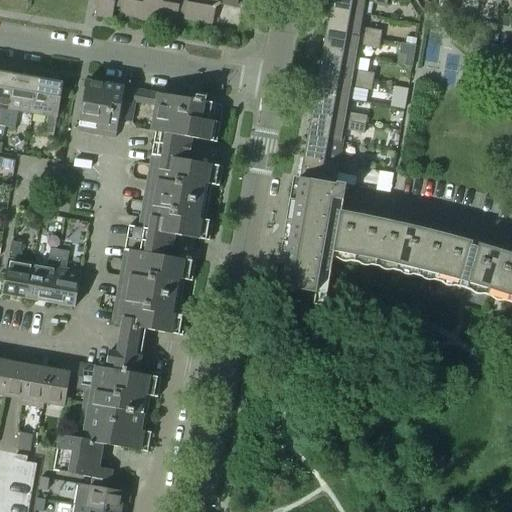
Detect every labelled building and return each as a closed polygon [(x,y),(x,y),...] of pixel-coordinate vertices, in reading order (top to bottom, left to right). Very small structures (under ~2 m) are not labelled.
[(235,9),(236,0),(97,0),(94,16),(111,19),(114,3),(121,4),(119,16),(148,21),(148,18),(176,22),(177,14),(184,16),(183,20),(212,25),(215,9),(220,6),(235,9)] [(386,7),(386,0),(331,0),(329,9),(364,15),(364,16),(369,17),(371,4),(386,7)] [(364,16),(364,15),(329,9),(326,31),(380,41),(381,32),(362,28),(364,16)] [(378,49),(380,41),(326,31),(322,52),(357,58),(359,46),(378,49)] [(355,71),(357,58),(322,52),(318,73),(372,83),(374,74),(355,71)] [(0,126),(5,128),(14,75),(0,72),(0,126)] [(349,101),(351,89),(352,88),(371,92),(372,83),(318,73),(314,95),(349,101)] [(32,114),(38,79),(14,75),(5,128),(14,129),(18,112),(32,114)] [(53,136),(61,89),(62,84),(38,79),(32,114),(46,117),(43,135),(53,136)] [(131,123),(134,104),(135,97),(123,95),(124,88),(114,87),(113,90),(107,89),(107,86),(86,82),(77,132),(115,139),(118,121),(131,123)] [(212,122),(215,104),(201,102),(201,101),(195,100),(195,97),(187,95),(187,99),(136,91),(135,97),(134,104),(155,107),(150,132),(160,134),(156,156),(151,155),(149,168),(153,169),(151,180),(147,179),(142,205),(147,206),(145,217),(140,216),(138,228),(128,227),(122,263),(126,264),(124,275),(120,274),(116,300),(120,301),(118,312),(114,311),(111,324),(121,326),(146,330),(182,337),(186,317),(178,316),(181,298),(184,281),(192,282),(195,262),(170,258),(174,237),(209,242),(212,222),(205,221),(211,186),(219,187),(222,168),(187,162),(191,139),(216,144),(220,124),(212,122)] [(347,113),(349,101),(314,95),(311,116),(365,126),(366,117),(347,113)] [(363,134),(365,126),(311,116),(307,137),(341,144),(344,131),(363,134)] [(339,156),(341,144),(307,137),(303,159),(357,168),(359,160),(339,156)] [(354,187),(357,168),(303,159),(299,179),(345,187),(345,185),(354,187)] [(342,202),(345,187),(299,179),(286,255),(280,288),(315,294),(313,305),(323,307),(326,290),(316,289),(321,261),(323,254),(333,195),(342,197),(342,202)] [(460,243),(462,235),(425,226),(404,220),(378,215),(353,210),(340,208),(332,253),(358,258),(384,263),(410,269),(435,275),(461,282),(468,257),(460,243)] [(26,299),(33,264),(18,262),(21,244),(11,242),(2,295),(26,299)] [(511,249),(490,243),(488,251),(474,259),(467,284),(500,294),(511,297),(511,249)] [(50,304),(59,251),(50,249),(47,267),(33,264),(26,299),(50,304)] [(74,308),(81,273),(65,270),(69,252),(59,251),(50,304),(74,308)] [(142,351),(146,330),(121,326),(118,346),(117,354),(109,352),(107,364),(115,365),(114,370),(71,363),(70,367),(71,367),(67,388),(84,391),(82,404),(146,415),(149,397),(157,399),(161,379),(138,375),(142,351)] [(10,364),(10,363),(11,357),(1,355),(0,358),(0,396),(4,397),(10,364)] [(43,404),(49,369),(38,368),(39,362),(29,360),(28,367),(22,400),(21,405),(42,409),(43,404)] [(13,399),(22,400),(28,367),(18,365),(10,364),(4,397),(13,399)] [(67,388),(71,367),(70,367),(61,365),(60,371),(49,369),(43,404),(64,408),(67,388)] [(143,432),(146,415),(82,404),(76,438),(76,439),(103,444),(102,445),(147,453),(151,433),(143,432)] [(29,452),(32,436),(20,434),(16,450),(29,452)] [(109,486),(112,470),(98,468),(102,445),(103,444),(76,439),(76,438),(59,436),(53,472),(91,479),(90,482),(90,487),(91,487),(108,490),(109,486)] [(0,452),(0,511),(28,511),(37,464),(26,462),(27,458),(0,452)] [(46,492),(48,479),(40,478),(38,490),(46,492)] [(130,493),(108,490),(91,487),(87,508),(110,511),(120,511),(122,503),(128,504),(130,493)] [(38,511),(42,511),(45,501),(36,499),(34,511),(38,511)]
